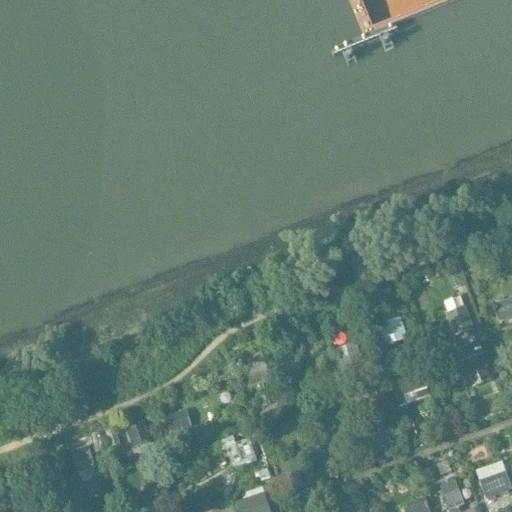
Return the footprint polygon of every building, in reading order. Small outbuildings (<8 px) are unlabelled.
[(511,320),(511,299),(491,306),(497,325),(511,320)] [(444,314),(452,337),(470,331),(463,308),(444,314)] [(404,341),(397,320),(376,328),(383,348),(404,341)] [(353,345),(332,352),(339,375),(360,368),(353,345)] [(457,363),(466,389),(492,380),(483,354),(457,363)] [(266,383),(261,364),(241,369),(247,389),(266,383)] [(424,390),(419,372),(394,380),(400,398),(424,390)] [(362,411),(367,424),(386,418),(381,404),(362,411)] [(282,435),(274,411),(257,417),(265,440),(282,435)] [(185,414),(166,419),(170,435),(189,430),(185,414)] [(143,426),(126,432),(131,445),(148,440),(143,426)] [(115,429),(105,432),(111,449),(120,446),(115,429)] [(224,450),(229,469),(252,463),(245,441),(224,450)] [(90,470),(86,456),(84,449),(65,453),(71,475),(90,470)] [(137,450),(122,454),(126,468),(141,464),(137,450)] [(276,477),(283,498),(301,492),(295,471),(276,477)] [(482,503),(511,492),(505,475),(475,485),(482,503)] [(447,511),(461,507),(456,493),(440,499),(444,511),(447,511)] [(231,505),(234,511),(256,511),(263,509),(260,501),(255,502),(252,495),(231,505)] [(428,511),(425,502),(404,510),(404,511),(428,511)]
